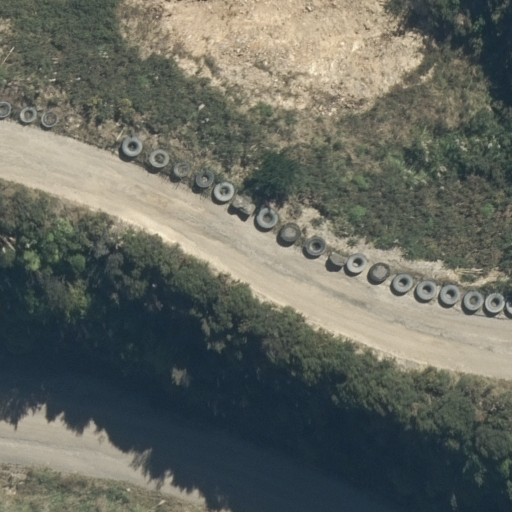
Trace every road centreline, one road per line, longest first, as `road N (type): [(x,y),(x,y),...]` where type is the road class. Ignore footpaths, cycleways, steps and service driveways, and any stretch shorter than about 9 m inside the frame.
road 1 (track): [(0,147),(149,190),(463,328),(511,329)]
road 2 (track): [(0,431),(83,430),(291,511)]
